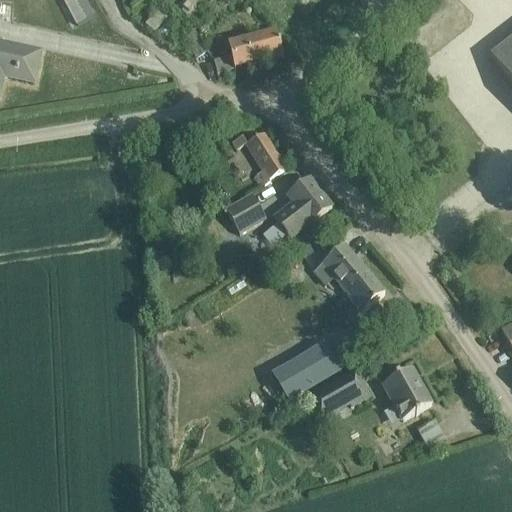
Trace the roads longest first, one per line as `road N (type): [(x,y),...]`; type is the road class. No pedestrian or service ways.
road 1 (unclassified): [(511,408),(275,100)]
road 2 (unclassified): [(0,142),(275,100)]
road 3 (unclassified): [(275,100),(400,0)]
